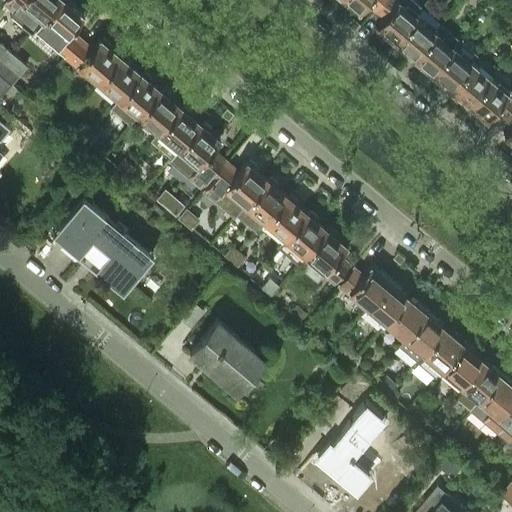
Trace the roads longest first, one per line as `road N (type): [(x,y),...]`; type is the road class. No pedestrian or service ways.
road 1 (residential): [(511,321),(135,0)]
road 2 (residential): [(310,511),(0,254)]
road 3 (residential): [(511,188),(287,0)]
